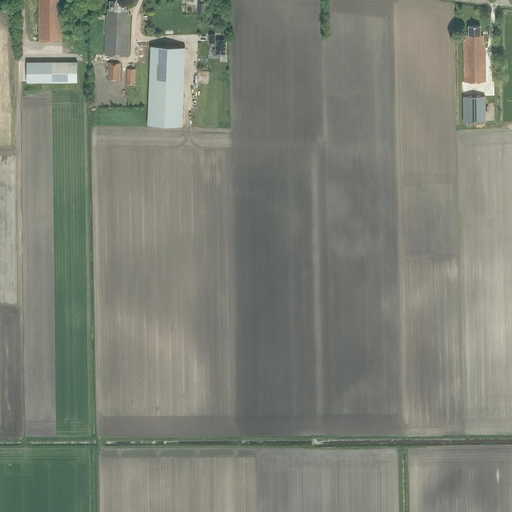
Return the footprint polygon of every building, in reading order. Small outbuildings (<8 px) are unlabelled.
[(39,0),(39,4),(39,43),(63,43),(62,0),(39,0)] [(129,57),(130,15),(129,15),(127,11),(126,11),(126,3),(121,3),(120,0),(116,0),(116,3),(110,2),(110,10),(108,10),(107,17),(106,17),(105,56),(129,57)] [(198,2),(197,12),(205,13),(206,3),(198,2)] [(464,83),(487,83),(486,50),(485,50),(485,45),(484,45),(484,36),(481,36),(481,26),(468,27),(468,36),(466,36),(466,41),(464,41),(464,83)] [(225,54),(226,40),(216,40),(215,54),(225,54)] [(182,125),(185,47),(151,46),(147,124),(182,125)] [(120,63),(108,62),(107,80),(119,80),(120,63)] [(27,63),(27,84),(78,83),(77,63),(52,63),(27,63)] [(135,69),(127,69),(126,85),(135,85),(135,69)] [(464,123),(486,122),(486,97),(464,97),(464,123)]
